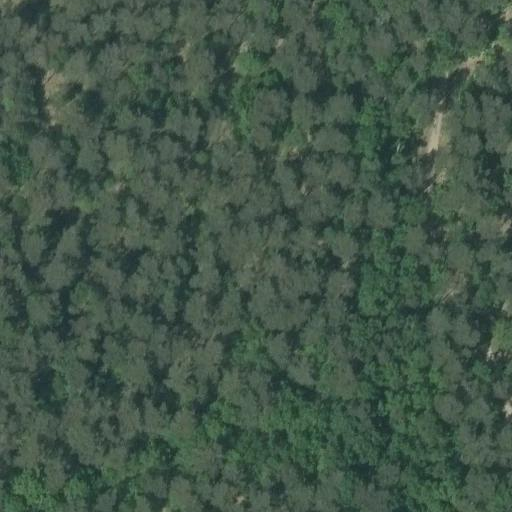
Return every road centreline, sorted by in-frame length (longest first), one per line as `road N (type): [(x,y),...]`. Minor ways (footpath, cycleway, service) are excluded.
road 1 (track): [(511,422),(421,222)]
road 2 (track): [(446,46),(421,222)]
